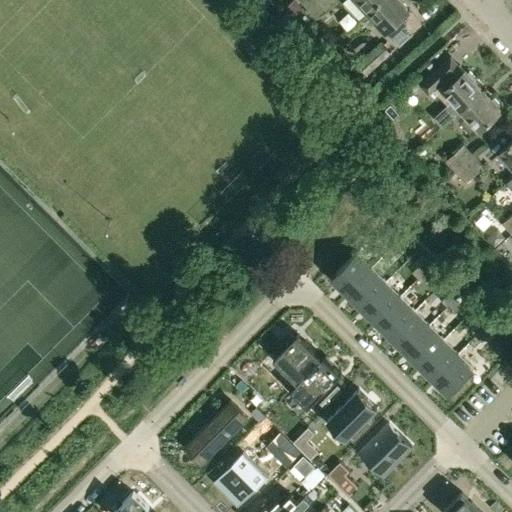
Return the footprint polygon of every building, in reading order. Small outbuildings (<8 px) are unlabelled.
[(299,0),(307,9),(308,9),(317,0),(299,0)] [(337,0),(317,0),(308,9),(317,19),(337,0)] [(342,0),(344,2),(346,5),(347,7),(349,9),(353,13),(355,15),(358,16),(360,18),(378,0),(342,0)] [(410,9),(401,0),(378,0),(360,18),(367,11),(391,37),(407,23),(402,17),(410,9)] [(290,9),(288,10),(295,18),(296,19),(297,18),(304,11),(305,11),(298,2),(290,9)] [(391,52),(382,43),(357,65),(367,74),(391,52)] [(440,123),(459,106),(461,109),(483,89),(465,69),(464,70),(452,55),(421,83),(429,93),(435,88),(449,103),(434,116),(440,123)] [(473,134),(479,129),(480,129),(502,109),(483,89),(461,109),(455,115),(473,134)] [(511,139),(499,151),(511,164),(511,139)] [(464,143),(445,160),(455,171),(474,154),(464,143)] [(484,165),(474,154),(455,171),(465,182),(484,165)] [(511,213),(508,218),(502,223),(511,233),(511,213)] [(390,248),(398,240),(392,234),(384,242),(390,248)] [(396,254),(404,246),(398,240),(390,248),(396,254)] [(357,251),(331,277),(347,292),(373,266),(357,251)] [(419,277),(427,269),(421,263),(413,271),(419,277)] [(373,266),(347,292),(361,306),(387,280),(373,266)] [(425,283),(433,275),(427,269),(419,277),(425,283)] [(387,280),(361,306),(376,321),(401,295),(387,280)] [(448,306),(456,298),(450,292),(442,300),(448,306)] [(401,295),(376,321),(390,335),(416,309),(401,295)] [(454,312),(462,303),(456,298),(448,306),(454,312)] [(416,309),(390,335),(405,349),(430,323),(416,309)] [(477,335),(485,326),(479,321),(471,329),(477,335)] [(295,337),(286,346),(310,370),(334,346),(310,322),(306,326),(302,322),(291,333),(295,337)] [(430,323),(405,349),(419,364),(445,338),(430,323)] [(483,340),(491,332),(485,326),(477,335),(483,340)] [(445,338),(419,364),(433,378),(459,352),(445,338)] [(310,370),(300,380),(317,397),(351,363),(334,346),(310,370)] [(459,352),(433,378),(449,393),(475,367),(459,352)] [(241,379),(236,385),(243,391),(248,385),(241,379)] [(338,382),(320,401),(326,407),(344,388),(338,382)] [(362,387),(331,416),(349,435),(380,406),(362,387)] [(229,399),(184,444),(200,460),(245,415),(229,399)] [(257,406),(251,412),(260,420),(265,414),(257,406)] [(393,419),(364,448),(386,470),(415,441),(393,419)] [(309,426),(294,441),(301,448),(316,432),(309,426)] [(301,451),(281,431),(272,441),(281,459),(287,465),(301,451)] [(233,461),(225,493),(238,505),(268,475),(244,450),(233,461)] [(315,465),(303,454),(294,464),(305,475),(315,465)] [(341,461),(328,473),(350,496),(357,489),(359,487),(347,474),(350,471),(341,461)] [(314,468),(302,481),(310,490),(323,477),(325,474),(318,467),(314,468)] [(314,488),(309,493),(314,498),(319,493),(314,488)] [(144,489),(125,509),(127,511),(152,511),(160,505),(144,489)] [(460,492),(440,511),(480,511),(471,503),(466,501),(467,499),(460,492)] [(267,503),(258,511),(289,511),(295,507),(300,501),(292,493),(283,501),(280,498),(271,507),(267,503)] [(295,507),(289,511),(301,511),(310,503),(304,497),(300,501),(295,507)]
